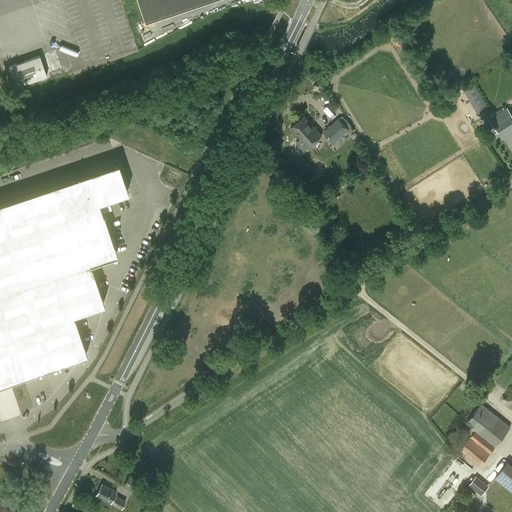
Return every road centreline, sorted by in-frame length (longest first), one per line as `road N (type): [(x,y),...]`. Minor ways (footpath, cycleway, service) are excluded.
road 1 (unclassified): [(94,431),(134,429),(511,185)]
road 2 (secondary): [(94,431),(308,0)]
